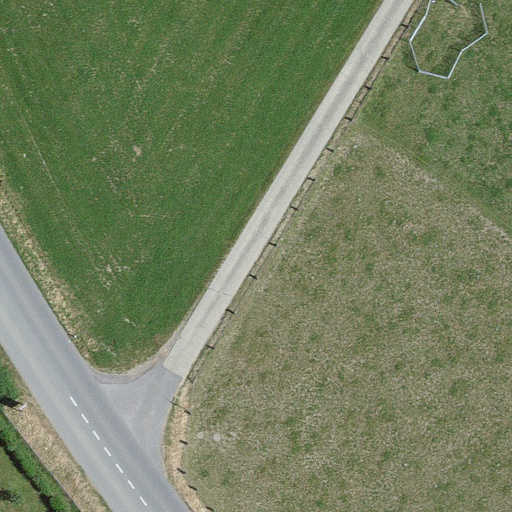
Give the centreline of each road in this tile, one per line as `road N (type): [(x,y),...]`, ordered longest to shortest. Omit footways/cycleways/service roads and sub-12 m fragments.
road 1 (track): [(113,461),(134,412),(389,0)]
road 2 (tertiary): [(151,511),(0,283)]
